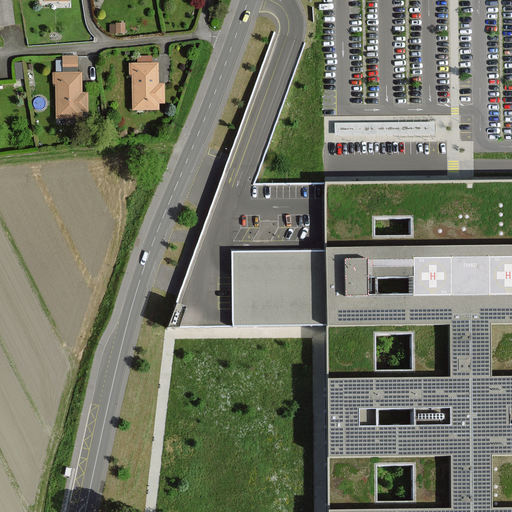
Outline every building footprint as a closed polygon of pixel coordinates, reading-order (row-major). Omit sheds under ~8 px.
[(9,0),(0,0),(0,28),(13,27),(9,0)] [(77,56),(63,56),(63,58),(63,73),(77,73),(77,56)] [(158,63),(131,63),(131,73),(134,73),(134,109),(158,108),(158,103),(164,103),(164,83),(158,84),(158,63)] [(63,73),(53,73),(53,83),(56,83),(57,118),(88,117),(87,94),(81,94),(81,73),(77,73),(63,73)] [(435,121),(335,119),(335,137),(435,138),(435,121)] [(511,511),(511,182),(455,183),(322,185),(253,185),(242,185),(220,186),(167,328),(327,326),(328,511),(511,511)]
